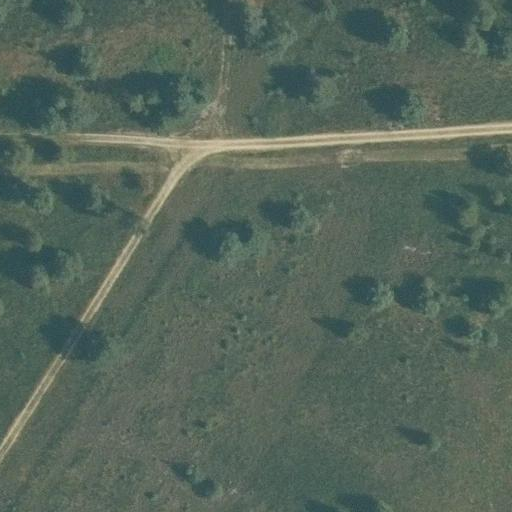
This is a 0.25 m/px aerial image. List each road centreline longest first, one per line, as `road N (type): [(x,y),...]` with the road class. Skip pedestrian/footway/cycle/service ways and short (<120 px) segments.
road 1 (unknown): [(511,176),(193,199),(0,188)]
road 2 (track): [(0,454),(197,142)]
road 3 (track): [(197,142),(511,128)]
road 4 (track): [(197,142),(0,137)]
road 5 (track): [(197,142),(229,63),(227,21)]
